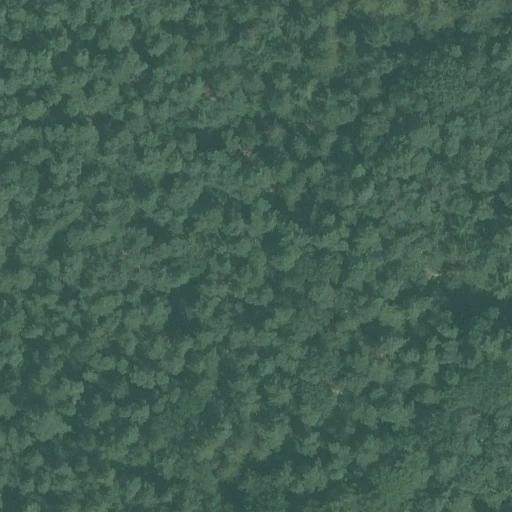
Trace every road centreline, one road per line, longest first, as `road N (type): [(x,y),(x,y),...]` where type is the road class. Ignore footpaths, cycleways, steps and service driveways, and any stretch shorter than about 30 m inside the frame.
road 1 (track): [(419,424),(147,0)]
road 2 (track): [(325,511),(511,352)]
